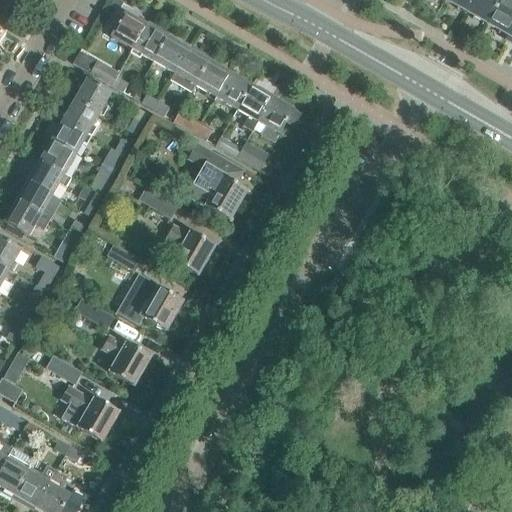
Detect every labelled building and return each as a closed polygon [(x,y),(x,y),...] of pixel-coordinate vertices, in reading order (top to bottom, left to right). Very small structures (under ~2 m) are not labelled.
[(473,0),(445,0),(445,1),(466,13),(473,0)] [(473,0),(466,13),(487,25),(500,0),(473,0)] [(511,0),(500,0),(487,25),(508,37),(511,28),(511,0)] [(115,29),(109,39),(131,52),(146,27),(118,11),(109,26),(115,29)] [(146,27),(131,52),(152,64),(169,35),(148,23),(146,27)] [(173,76),(190,47),(169,35),(152,64),(173,76)] [(190,47),(173,76),(169,82),(190,94),(194,88),(209,62),(211,59),(190,47)] [(209,62),(194,88),(215,100),(230,75),(209,62)] [(118,75),(96,63),(89,76),(110,88),(118,75)] [(119,76),(118,75),(110,88),(122,95),(128,85),(117,79),(119,76)] [(236,112),(251,87),(230,75),(215,100),(236,112)] [(110,96),(86,82),(74,102),(98,116),(102,118),(107,109),(103,107),(110,96)] [(257,125),(272,99),(251,87),(236,112),(257,125)] [(157,103),(146,96),(140,105),(152,112),(157,103)] [(260,137),(273,144),(278,136),(278,137),(286,124),(292,128),(300,115),(272,99),(257,125),(253,131),(261,135),(260,137)] [(62,122),(90,139),(96,129),(92,127),(98,116),(74,102),(62,122)] [(169,109),(157,103),(152,112),(163,119),(169,109)] [(194,136),(200,127),(178,114),(173,124),(194,136)] [(136,137),(142,125),(133,120),(126,131),(136,137)] [(50,143),(75,157),(81,146),(85,148),(90,139),(62,122),(50,143)] [(211,133),(200,127),(194,136),(205,143),(211,133)] [(120,141),(114,152),(123,158),(130,147),(120,141)] [(63,177),(63,176),(75,157),(50,143),(39,163),(63,177)] [(241,150),(236,160),(258,173),(267,157),(245,144),(241,150)] [(241,150),(232,145),(226,155),(236,160),(241,150)] [(235,186),(242,173),(195,146),(186,162),(201,170),(185,199),(204,210),(206,207),(230,222),(247,193),(235,186)] [(123,158),(114,152),(107,164),(117,170),(123,158)] [(24,181),(27,183),(51,197),(58,186),(64,190),(70,180),(63,176),(63,177),(39,163),(36,161),(24,181)] [(95,185),(90,193),(100,198),(111,179),(100,172),(93,184),(95,185)] [(16,203),(44,219),(48,211),(45,209),(51,197),(27,183),(16,203)] [(138,202),(170,221),(178,209),(145,189),(138,202)] [(100,198),(90,193),(84,204),(94,210),(100,198)] [(38,229),(44,219),(16,203),(4,223),(4,224),(1,229),(20,240),(23,235),(28,237),(34,227),(38,229)] [(74,222),(68,233),(77,238),(83,227),(74,222)] [(157,255),(197,278),(215,248),(191,235),(189,238),(173,229),(157,255)] [(77,238),(68,233),(61,245),(63,246),(55,260),(62,264),(77,238)] [(0,267),(8,272),(12,275),(18,265),(13,263),(20,252),(0,240),(0,267)] [(106,258),(134,274),(141,262),(113,246),(106,258)] [(43,274),(35,288),(45,294),(59,269),(40,258),(34,269),(43,274)] [(0,285),(2,282),(11,287),(16,277),(12,275),(8,272),(0,267),(0,285)] [(139,278),(117,314),(137,326),(141,320),(165,333),(182,303),(139,278)] [(35,288),(28,300),(38,305),(45,294),(35,288)] [(11,298),(17,301),(20,296),(14,292),(11,298)] [(73,313),(106,332),(113,319),(81,300),(73,313)] [(12,329),(21,335),(28,323),(19,317),(12,329)] [(21,335),(12,329),(5,340),(15,346),(21,335)] [(117,362),(109,374),(132,388),(150,359),(126,344),(124,348),(109,339),(101,353),(117,362)] [(44,371),(74,388),(81,375),(52,358),(44,371)] [(13,385),(20,374),(9,368),(2,379),(13,385)] [(22,393),(1,381),(0,383),(0,397),(14,406),(22,393)] [(68,388),(61,401),(69,406),(61,419),(77,429),(101,443),(118,413),(95,399),(93,402),(77,392),(68,388)] [(10,427),(21,433),(27,424),(16,418),(10,427)] [(39,431),(27,424),(21,433),(20,435),(32,442),(39,431)] [(68,448),(58,442),(52,451),(63,457),(68,448)] [(81,455),(68,448),(63,457),(76,464),(81,455)] [(0,492),(11,499),(27,472),(32,463),(11,451),(6,460),(0,470),(0,492)] [(45,470),(40,479),(27,472),(11,499),(25,507),(26,504),(34,508),(48,483),(49,484),(54,475),(45,470)] [(49,484),(48,483),(34,508),(40,511),(60,511),(70,496),(58,489),(65,478),(55,473),(54,475),(49,484)]
